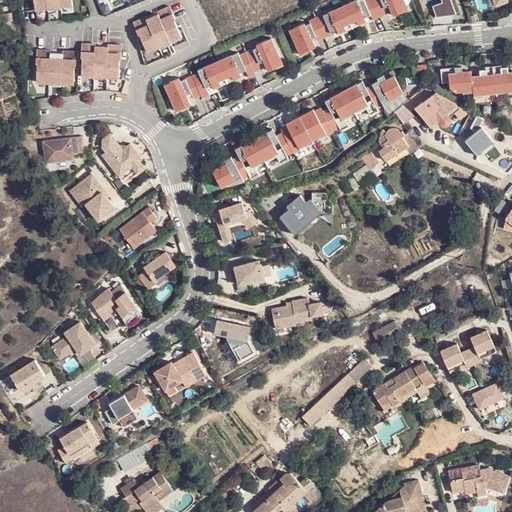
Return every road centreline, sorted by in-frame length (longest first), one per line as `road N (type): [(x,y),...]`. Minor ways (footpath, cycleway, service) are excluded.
road 1 (residential): [(511,34),(355,55),(172,154)]
road 2 (residential): [(172,154),(200,261),(191,307),(44,417)]
road 3 (track): [(120,481),(317,344),(358,338),(387,359)]
road 4 (residential): [(387,359),(426,356),(480,431),(511,442)]
road 5 (residential): [(511,183),(485,197),(473,238),(399,284)]
